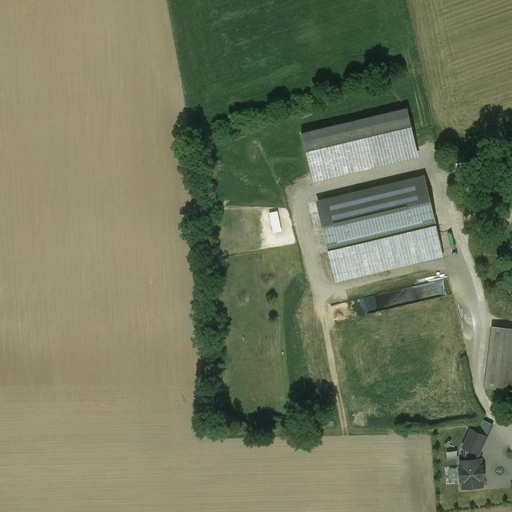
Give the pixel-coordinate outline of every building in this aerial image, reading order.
[(407,110),(303,134),(314,182),(418,158),(407,110)] [(423,176),(317,202),(329,251),(435,226),(423,176)] [(280,210),(271,211),(273,232),(282,231),(280,210)] [(385,293),(331,305),(336,328),(343,327),(341,319),(358,315),(357,308),(387,301),(385,293)] [(400,313),(398,305),(365,314),(367,322),(400,313)] [(452,312),(338,335),(345,365),(387,356),(389,368),(467,351),(461,320),(454,321),(452,312)] [(511,381),(511,329),(492,327),(486,387),(511,390),(511,381)] [(479,430),(470,427),(463,448),(482,455),(493,422),(483,419),(479,430)] [(480,459),(462,461),(461,461),(461,462),(462,469),(460,469),(461,481),(463,481),(463,487),(463,488),(482,487),(482,486),(480,460),(480,459)] [(451,480),(460,480),(459,468),(451,469),(451,480)]
